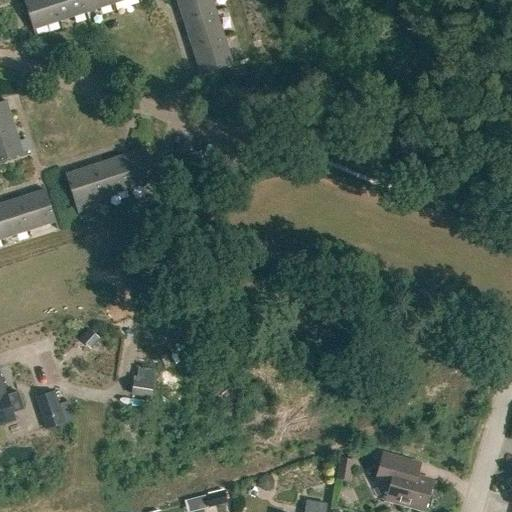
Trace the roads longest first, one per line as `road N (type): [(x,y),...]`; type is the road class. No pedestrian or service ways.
road 1 (residential): [(243,139),(0,63)]
road 2 (residential): [(511,364),(470,511)]
